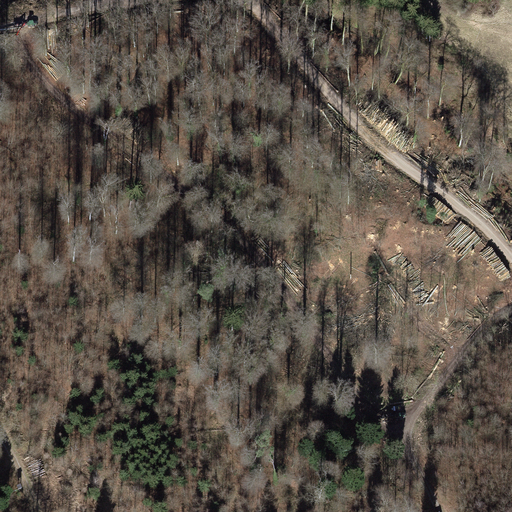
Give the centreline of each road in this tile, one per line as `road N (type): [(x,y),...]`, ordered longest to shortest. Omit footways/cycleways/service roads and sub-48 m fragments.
road 1 (track): [(8,31),(76,113),(221,188),(328,358),(380,419),(403,431),(435,511)]
road 2 (track): [(202,0),(271,23),(360,121),(460,196),(511,253)]
road 3 (track): [(0,33),(76,9),(175,0)]
road 4 (track): [(403,431),(474,341),(511,310)]
